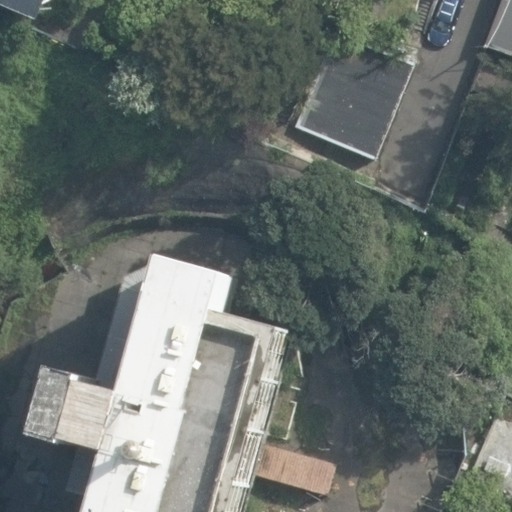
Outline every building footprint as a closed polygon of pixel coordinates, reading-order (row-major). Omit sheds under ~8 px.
[(0,0),(0,10),(41,29),(52,5),(57,1),(57,0),(0,0)] [(511,0),(507,0),(489,49),(511,57),(511,0)] [(418,67),(336,33),(296,128),(379,162),(418,67)] [(247,511),(297,331),(234,314),(242,280),(172,261),(135,397),(97,387),(99,380),(68,372),(46,443),(77,451),(79,446),(119,457),(104,511),(247,511)] [(511,511),(511,394),(455,493),(487,511),(511,511)]
